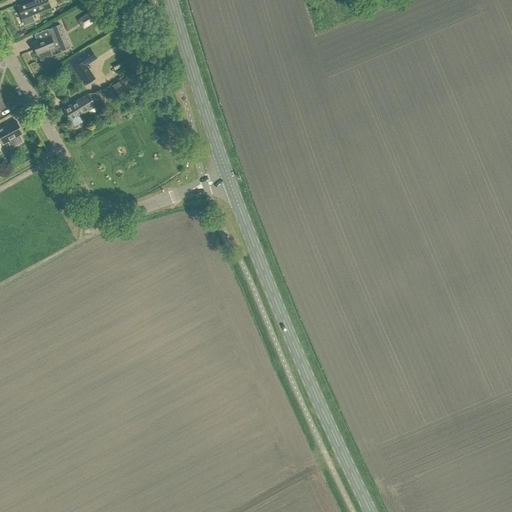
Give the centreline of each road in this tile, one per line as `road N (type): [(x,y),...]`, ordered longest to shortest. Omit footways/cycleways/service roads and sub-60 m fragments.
road 1 (primary): [(370,511),(226,175)]
road 2 (tertiary): [(226,175),(126,210),(92,201),(0,40)]
road 3 (primary): [(226,175),(170,0)]
